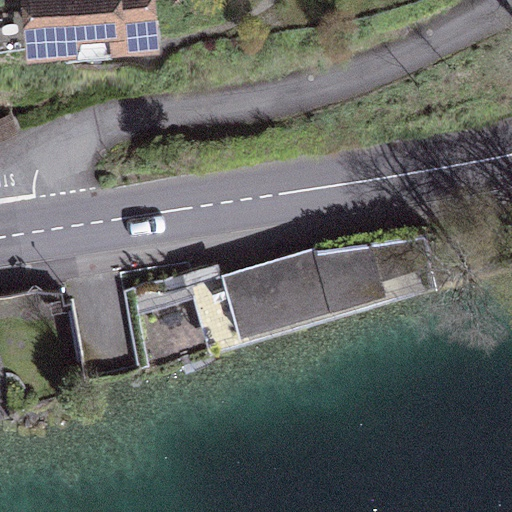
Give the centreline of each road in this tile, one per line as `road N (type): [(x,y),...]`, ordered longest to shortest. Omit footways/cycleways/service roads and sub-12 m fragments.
road 1 (residential): [(507,0),(309,101),(70,139),(29,176),(27,233)]
road 2 (primary): [(511,150),(27,233)]
